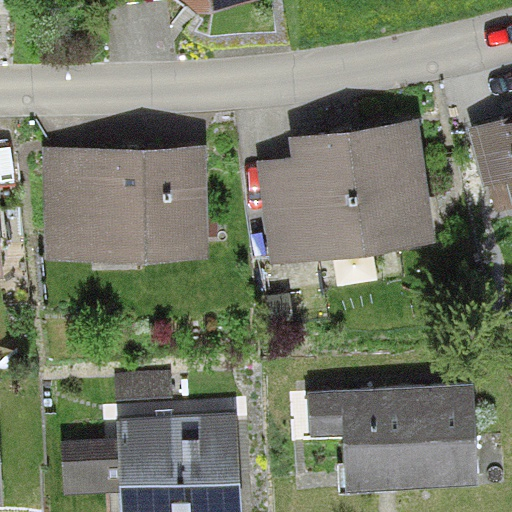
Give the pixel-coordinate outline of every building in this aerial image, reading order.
[(511,114),(478,123),(499,213),(511,210),(511,114)] [(418,118),(297,131),(299,151),(266,155),(276,247),(430,230),(418,118)] [(200,149),(50,151),(51,246),(201,244),(200,149)] [(470,387),(311,397),(314,434),(348,431),(352,488),(476,480),(470,387)] [(236,511),(231,400),(123,406),(125,442),(65,445),(68,490),(126,487),(127,511),(236,511)]
